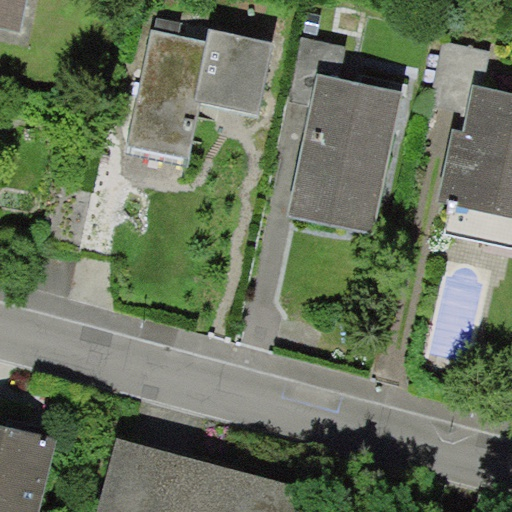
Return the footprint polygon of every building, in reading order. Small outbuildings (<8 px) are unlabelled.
[(20,0),(0,0),(0,24),(15,27),(20,0)] [(263,47),(149,23),(121,147),(235,171),(263,47)] [(347,50),(300,39),(284,105),(303,110),(278,214),(365,235),(398,94),(340,81),(347,50)] [(487,58),(444,50),(433,105),(460,110),(456,128),(442,125),(428,193),(444,196),(436,233),(511,248),(511,92),(481,86),(487,58)] [(30,511),(51,429),(0,416),(0,511),(30,511)] [(299,511),(306,486),(110,436),(90,511),(299,511)]
